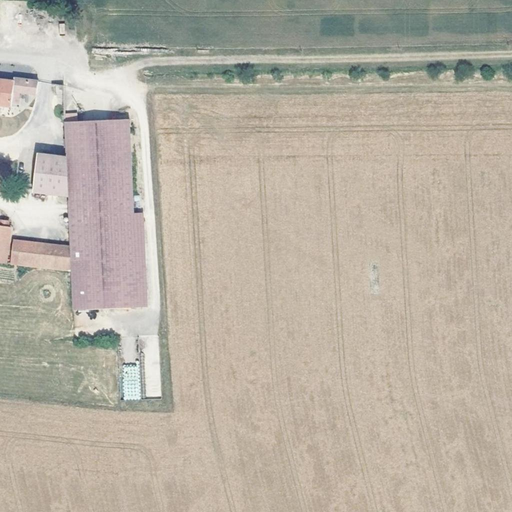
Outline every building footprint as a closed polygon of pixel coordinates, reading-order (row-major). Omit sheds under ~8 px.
[(5,77),(0,76),(0,103),(2,104),(3,99),(10,99),(11,88),(29,89),(30,78),(5,74),(5,77)] [(121,117),(70,119),(58,120),(59,152),(60,192),(62,244),(63,267),(65,307),(129,304),(125,212),(121,117)] [(31,194),(60,192),(59,152),(29,154),(31,194)] [(135,212),(125,212),(129,304),(139,305),(135,212)] [(6,260),(63,267),(62,244),(8,238),(6,260)] [(124,400),(139,399),(139,366),(123,366),(124,400)]
